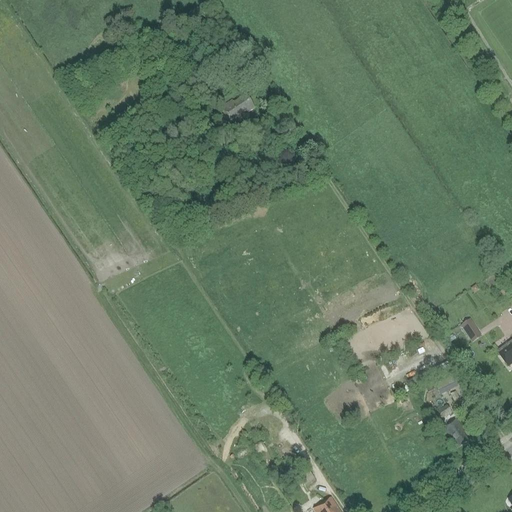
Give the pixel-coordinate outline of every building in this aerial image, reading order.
[(230,66),(227,59),(213,65),(217,72),(230,66)] [(243,117),(254,109),(246,96),(235,103),(233,101),(220,109),(232,127),(244,120),(243,117)] [(207,104),(192,113),(202,129),(211,123),(206,116),(212,112),(207,104)] [(212,144),(229,133),(221,122),(205,132),(212,144)] [(470,321),(461,327),(472,343),(481,338),(470,321)] [(511,343),(511,344),(510,343),(498,352),(509,366),(511,363),(511,343)] [(453,372),(448,363),(421,376),(425,385),(453,372)] [(460,386),(455,377),(436,387),(441,396),(460,386)] [(428,394),(436,390),(432,383),(425,387),(428,394)] [(439,422),(452,414),(447,406),(434,414),(439,422)] [(467,444),(468,443),(463,435),(464,434),(461,429),(462,429),(456,420),(444,428),(454,443),(455,442),(458,447),(460,446),(461,448),(463,446),(464,447),(467,445),(467,444)] [(283,461),(294,457),(284,430),(273,434),(283,461)] [(299,454),(281,466),(289,478),(295,474),(303,486),(315,478),(299,454)] [(340,511),(331,498),(314,509),(315,511),(340,511)]
